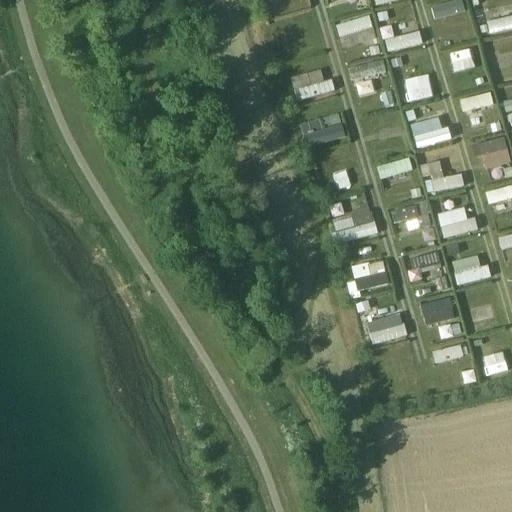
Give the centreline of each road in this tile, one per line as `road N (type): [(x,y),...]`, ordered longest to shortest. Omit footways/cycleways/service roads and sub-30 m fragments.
road 1 (track): [(422,359),(318,0)]
road 2 (track): [(511,322),(417,0)]
